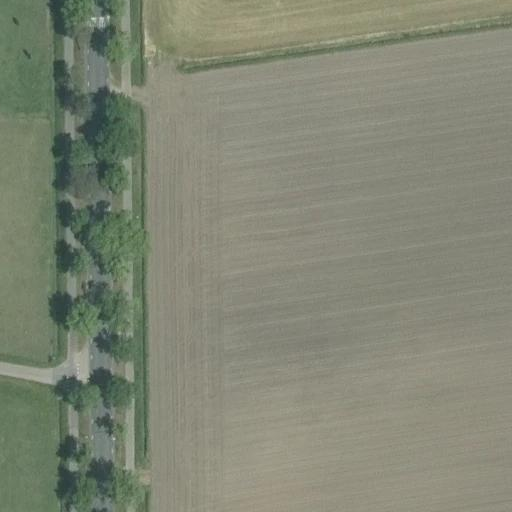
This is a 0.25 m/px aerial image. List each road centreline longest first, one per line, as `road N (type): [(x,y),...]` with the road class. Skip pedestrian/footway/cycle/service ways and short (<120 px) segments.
road 1 (secondary): [(101,380),(97,0)]
road 2 (secondary): [(101,511),(101,380)]
